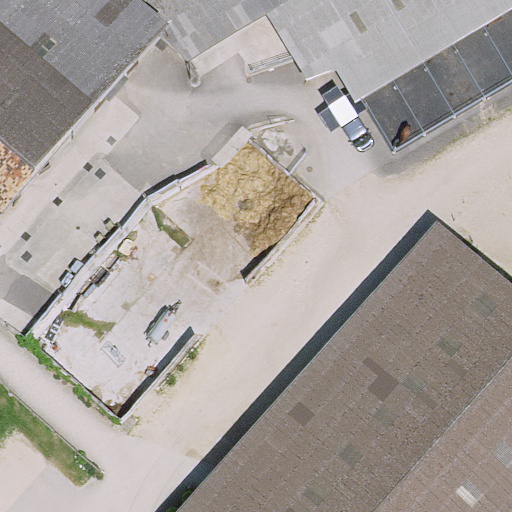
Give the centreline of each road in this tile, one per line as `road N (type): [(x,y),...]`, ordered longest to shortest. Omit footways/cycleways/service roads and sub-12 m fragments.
road 1 (track): [(120,511),(414,187),(511,132)]
road 2 (unknown): [(0,339),(150,479)]
